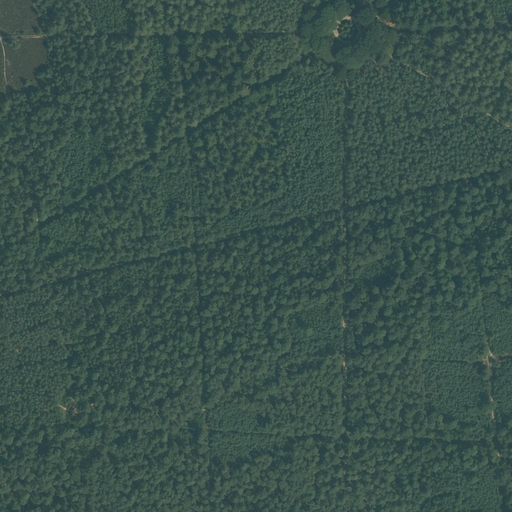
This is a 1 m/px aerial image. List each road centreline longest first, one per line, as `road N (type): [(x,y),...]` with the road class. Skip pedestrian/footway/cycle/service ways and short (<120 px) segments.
road 1 (track): [(0,296),(511,165)]
road 2 (track): [(511,439),(0,420)]
road 3 (track): [(348,46),(345,318)]
road 4 (track): [(0,41),(48,294)]
road 5 (track): [(249,32),(0,36)]
road 6 (track): [(48,294),(78,457),(79,511)]
road 7 (track): [(511,129),(360,40)]
road 8 (track): [(343,355),(344,511)]
road 9 (track): [(359,30),(511,23)]
